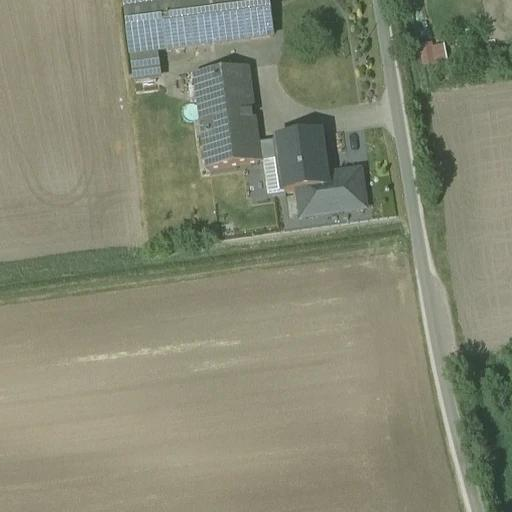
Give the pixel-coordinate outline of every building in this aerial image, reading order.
[(267,0),(199,0),(161,5),(167,53),(272,39),(267,0)] [(423,48),(426,68),(452,64),(449,44),(423,48)] [(246,71),(196,77),(208,172),(258,166),(258,165),(256,147),(246,71)] [(319,137),(277,143),(280,162),(284,194),(284,195),(326,189),(323,169),(322,169),(318,139),(319,139),(319,137)] [(277,143),(256,147),(258,165),(264,164),(280,162),(277,143)] [(280,162),(264,164),(267,197),(284,194),(280,162)]
